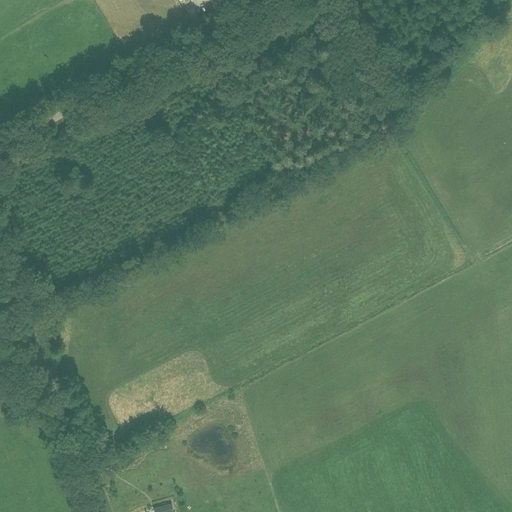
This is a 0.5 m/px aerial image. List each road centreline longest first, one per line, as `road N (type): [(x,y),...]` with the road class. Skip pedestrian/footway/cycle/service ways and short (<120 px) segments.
road 1 (unclassified): [(0,147),(279,0)]
road 2 (unclassified): [(96,511),(0,252)]
